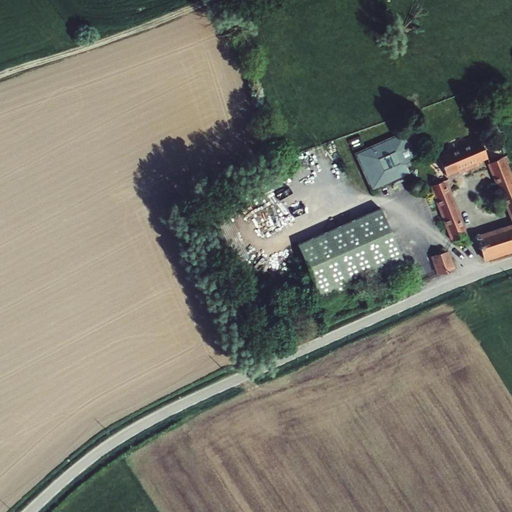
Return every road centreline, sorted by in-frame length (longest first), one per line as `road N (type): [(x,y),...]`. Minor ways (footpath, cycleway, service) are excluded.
road 1 (unclassified): [(511,263),(154,418),(75,469),(28,511)]
road 2 (track): [(0,74),(202,0)]
